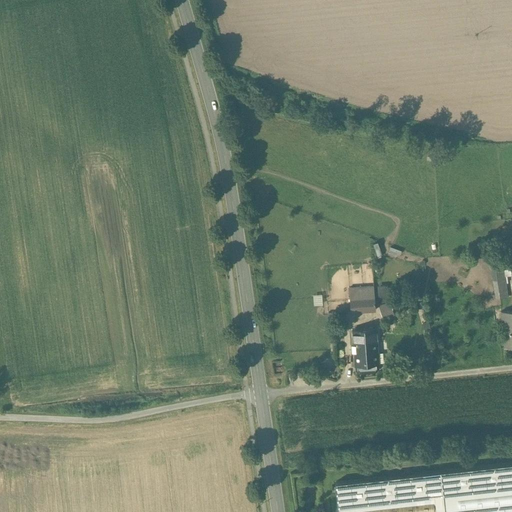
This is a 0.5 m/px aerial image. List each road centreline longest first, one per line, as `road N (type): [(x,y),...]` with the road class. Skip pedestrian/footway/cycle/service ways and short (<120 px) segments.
road 1 (secondary): [(181,0),(224,161),(260,393)]
road 2 (unclassified): [(0,418),(104,419),(260,393)]
road 3 (unclassified): [(260,393),(511,367)]
road 4 (secondary): [(260,393),(278,511)]
